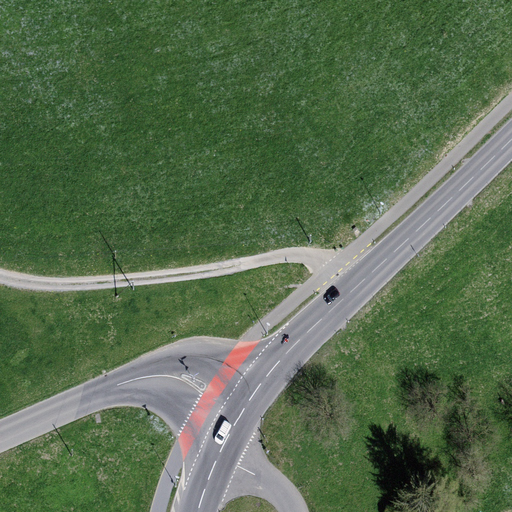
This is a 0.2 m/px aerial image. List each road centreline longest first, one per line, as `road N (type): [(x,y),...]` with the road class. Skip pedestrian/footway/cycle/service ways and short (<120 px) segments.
road 1 (secondary): [(511,138),(310,329),(243,409)]
road 2 (tertiary): [(243,409),(175,374),(146,375),(0,436)]
